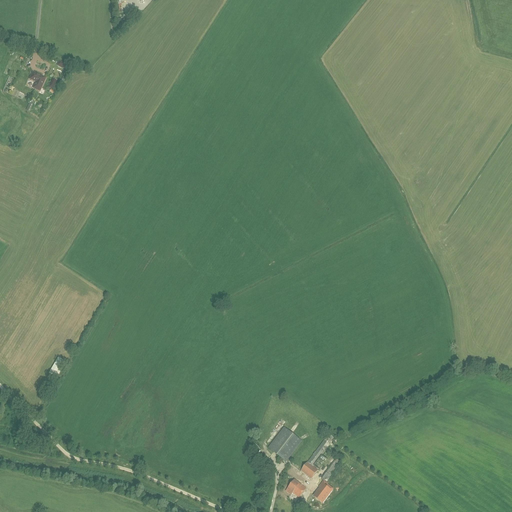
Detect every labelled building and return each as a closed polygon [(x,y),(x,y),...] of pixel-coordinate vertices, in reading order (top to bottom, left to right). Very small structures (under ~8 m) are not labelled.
[(70,66),(59,61),(57,65),(67,71),(70,66)] [(67,77),(69,72),(64,70),(59,81),(63,83),(66,77),(67,77)] [(40,91),(45,78),(32,72),(29,79),(36,82),(33,88),(40,91)] [(60,74),(55,72),(51,81),(55,83),(60,74)] [(54,377),(58,369),(53,366),(48,374),(54,377)] [(302,441),(284,427),(268,448),(286,462),(302,441)] [(318,470),(314,467),(336,438),(329,433),(308,462),(300,471),(312,480),(318,470)] [(328,472),(332,475),(342,463),(338,460),(328,472)] [(321,500),(332,487),(329,484),(326,482),(327,480),(323,477),(318,483),(319,485),(317,487),(312,492),(320,499),(321,500)] [(299,498),(306,488),(295,480),(287,489),(288,489),(286,491),(290,494),(292,492),(299,498)]
